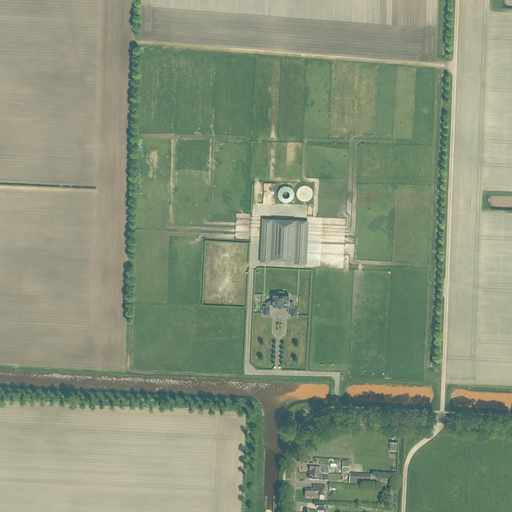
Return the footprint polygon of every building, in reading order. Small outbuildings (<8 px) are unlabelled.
[(270,194),(273,194),(273,182),(263,182),(263,198),(270,198),(270,194)] [(276,189),(281,203),(295,197),(289,184),(276,189)] [(307,220),(262,218),(260,262),(271,262),(271,259),(294,260),(294,263),(305,264),(307,220)] [(266,306),(263,306),(263,314),(269,314),(270,306),(269,306),(269,304),(272,304),(272,305),(277,306),(283,306),(288,306),(288,305),(291,305),(291,307),(290,315),(297,315),(297,308),(294,307),(294,304),(292,302),(288,302),(289,295),(273,294),(272,301),(269,301),(267,302),(266,306)] [(349,474),(349,484),(371,486),(371,484),(376,485),(376,477),(371,476),(371,475),(349,474)] [(323,492),(323,486),(311,485),(311,486),(312,486),(312,488),(312,489),(313,489),(313,491),(305,490),(305,498),(315,499),(315,493),(318,493),(318,497),(323,497),(323,492)]
